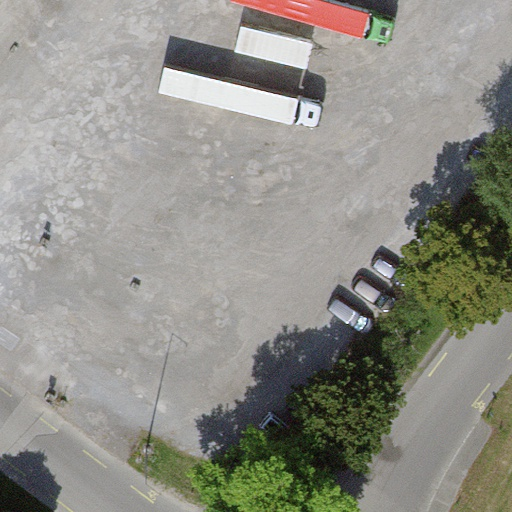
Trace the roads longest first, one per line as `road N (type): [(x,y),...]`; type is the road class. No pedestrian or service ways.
road 1 (unclassified): [(369,511),(511,317)]
road 2 (unclassified): [(126,511),(0,418)]
